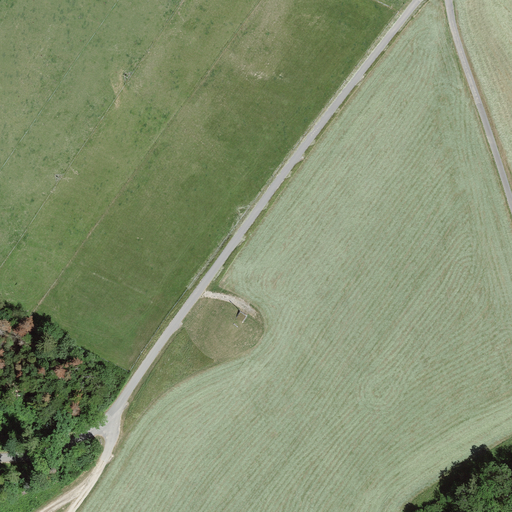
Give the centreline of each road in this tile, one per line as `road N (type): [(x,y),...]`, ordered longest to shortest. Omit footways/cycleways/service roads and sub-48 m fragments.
road 1 (unclassified): [(0,459),(71,445),(116,410),(376,52),(423,0)]
road 2 (unclassified): [(511,215),(450,0)]
